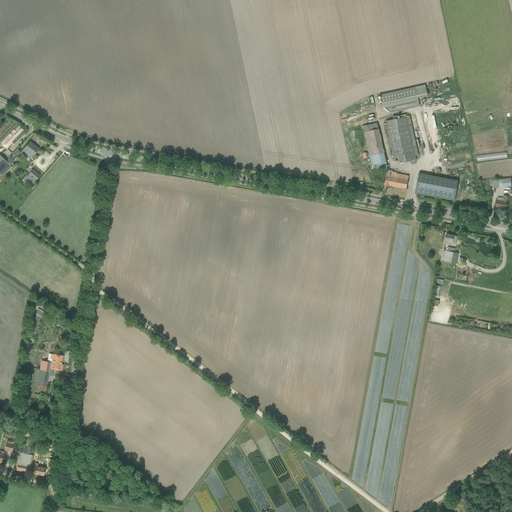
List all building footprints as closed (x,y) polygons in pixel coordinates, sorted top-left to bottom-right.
[(383,108),(418,100),(415,87),(380,95),(383,108)] [(386,121),(394,161),(415,156),(406,117),(397,119),(396,116),(392,117),(393,120),(386,121)] [(387,165),(384,152),(377,123),(363,126),(371,166),(376,164),(377,171),(385,169),(385,166),(387,165)] [(5,134),(0,139),(0,142),(7,149),(10,146),(9,145),(24,131),(18,125),(17,125),(15,124),(12,128),(13,129),(7,136),(5,134)] [(39,149),(30,141),(21,151),(24,154),(27,150),(33,156),(39,149)] [(12,156),(15,158),(20,152),(17,150),(12,156)] [(0,174),(10,165),(0,155),(0,174)] [(32,178),(36,181),(40,176),(33,169),(28,175),(31,177),(31,178),(32,178)] [(385,172),(383,185),(406,189),(408,176),(396,174),(396,173),(392,172),(392,173),(385,172)] [(454,201),(458,181),(419,174),(415,193),(454,201)] [(492,180),(493,188),(511,186),(510,179),(492,180)] [(506,202),(507,197),(504,196),(503,201),(496,200),(495,207),(505,209),(507,202),(506,202)] [(444,238),(444,240),(445,241),(444,245),(448,246),(449,241),(452,241),(452,243),(455,244),(456,241),(457,236),(454,236),(454,235),(446,234),(445,238),(444,238)] [(443,251),(441,262),(455,265),(458,253),(455,253),(455,249),(447,248),(445,250),(445,251),(443,251)] [(61,364),(62,356),(53,354),(51,362),(61,364)] [(40,370),(49,371),(49,368),(62,371),(63,365),(61,364),(51,362),(50,362),(41,361),(39,370),(40,370)] [(4,450),(9,451),(10,444),(13,445),(14,443),(7,441),(7,443),(6,443),(4,450)] [(16,470),(30,473),(33,456),(20,453),(16,470)] [(33,463),(32,471),(35,471),(34,474),(43,475),(45,468),(37,467),(38,464),(33,463)]
